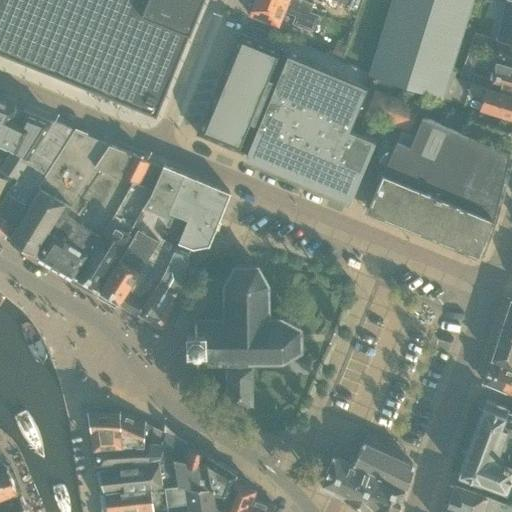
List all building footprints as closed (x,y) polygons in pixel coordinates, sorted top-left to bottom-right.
[(0,0),(0,53),(156,116),(201,0),(0,0)] [(309,10),(282,0),(254,0),(254,1),(251,2),(249,8),(250,11),(249,14),(278,25),(283,11),(295,15),(292,23),(312,30),(318,15),(309,11),(309,10)] [(282,0),(309,10),(313,2),(307,0),(282,0)] [(391,0),(369,73),(442,95),(450,69),(471,0),(391,0)] [(496,38),(511,42),(511,0),(510,0),(504,0),(503,6),(496,38)] [(467,51),(477,54),(480,43),(492,46),(489,56),(511,63),(511,42),(496,38),(474,31),(467,51)] [(242,151),(283,51),(239,33),(197,133),(242,151)] [(477,54),(467,51),(461,71),(469,73),(474,59),(475,60),(477,54)] [(366,86),(340,75),(287,54),(246,153),(351,197),(374,140),(349,129),(366,86)] [(511,93),(511,65),(493,59),(488,78),(473,73),(471,80),(511,93)] [(455,70),(450,69),(442,95),(511,117),(511,94),(453,76),(455,70)] [(409,128),(418,107),(375,90),(366,111),(409,128)] [(0,137),(16,105),(0,98),(0,137)] [(52,119),(16,105),(0,139),(0,140),(28,157),(52,119)] [(511,120),(471,108),(467,120),(466,128),(511,141),(511,140),(511,120)] [(421,114),(413,134),(401,130),(397,140),(384,135),(377,151),(389,156),(367,207),(478,253),(493,217),(509,150),(421,114)] [(38,183),(73,128),(53,120),(0,202),(0,231),(5,235),(37,185),(37,184),(38,183)] [(106,220),(107,221),(108,220),(128,232),(136,220),(150,187),(139,182),(149,160),(130,151),(108,143),(74,128),(37,185),(39,186),(63,200),(70,204),(66,211),(64,209),(37,253),(73,274),(98,233),(106,220)] [(28,157),(0,140),(0,188),(2,185),(6,187),(11,173),(16,177),(28,157)] [(162,166),(149,160),(139,182),(150,187),(152,188),(162,166)] [(168,210),(180,216),(186,218),(178,241),(191,245),(191,246),(207,243),(208,244),(229,191),(163,164),(162,166),(152,188),(151,191),(172,200),(168,210)] [(63,200),(39,186),(8,237),(33,251),(63,200)] [(169,241),(180,216),(168,210),(172,200),(151,191),(152,188),(150,187),(136,220),(140,223),(98,289),(118,301),(141,266),(142,267),(149,255),(160,237),(169,241)] [(108,220),(107,221),(74,275),(95,287),(128,232),(108,220)] [(167,246),(169,241),(160,237),(149,255),(142,267),(119,301),(138,312),(140,313),(160,277),(173,249),(167,246)] [(188,255),(173,249),(160,277),(140,313),(161,324),(180,288),(188,255)] [(300,350),(300,348),(300,328),(299,327),(280,317),(268,317),(267,283),(258,266),(256,265),(235,265),(233,267),(224,283),(224,318),(194,318),(195,331),(187,331),(187,339),(187,350),(195,350),(195,362),(226,361),(227,403),(252,403),(252,361),(282,361),(300,350)] [(511,298),(510,298),(491,357),(511,366),(511,298)] [(511,370),(490,361),(484,378),(486,384),(487,384),(506,392),(506,391),(511,393),(511,370)] [(508,407),(486,399),(458,474),(480,482),(480,481),(506,491),(511,474),(511,412),(507,410),(508,407)] [(159,457),(165,431),(148,423),(121,412),(93,411),(88,416),(91,429),(92,429),(95,447),(97,465),(148,459),(148,454),(159,457)] [(367,433),(363,441),(352,463),(333,455),(320,485),(378,511),(395,511),(412,463),(402,459),(406,450),(367,433)] [(180,466),(182,467),(183,467),(184,471),(201,482),(203,478),(202,478),(207,462),(204,461),(205,454),(187,443),(180,466)] [(216,491),(228,492),(233,480),(235,473),(206,455),(212,490),(216,491)] [(165,483),(165,484),(185,480),(184,471),(183,467),(182,467),(180,467),(179,460),(98,470),(103,491),(165,483)] [(0,467),(0,497),(17,490),(6,465),(0,467)] [(230,493),(228,492),(216,491),(219,510),(223,511),(222,511),(244,511),(251,496),(254,489),(234,481),(230,493)] [(151,511),(167,510),(165,484),(165,483),(103,491),(106,511),(151,511)] [(167,505),(186,503),(184,483),(165,486),(167,505)] [(454,483),(447,504),(470,511),(511,511),(511,503),(485,494),(486,494),(454,483)] [(187,510),(215,508),(213,495),(208,495),(208,487),(186,486),(187,510)] [(0,511),(25,511),(19,496),(0,503),(0,511)] [(271,511),(274,505),(251,496),(244,511),(271,511)]
